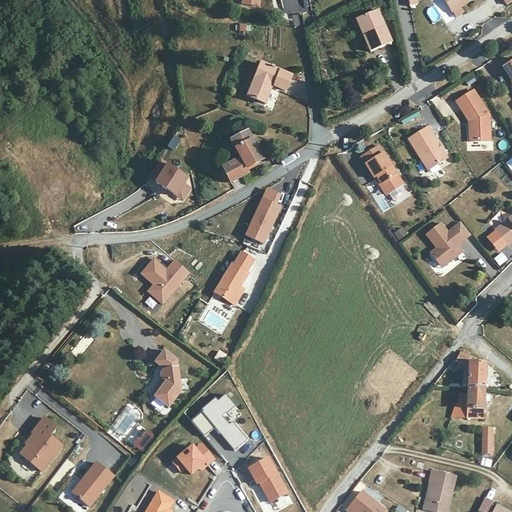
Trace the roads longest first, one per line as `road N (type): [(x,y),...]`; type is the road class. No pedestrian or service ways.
road 1 (residential): [(511,25),(159,236),(72,240),(98,291),(29,374)]
road 2 (residential): [(511,287),(467,331),(325,511)]
road 3 (unknown): [(378,443),(473,462),(511,490)]
